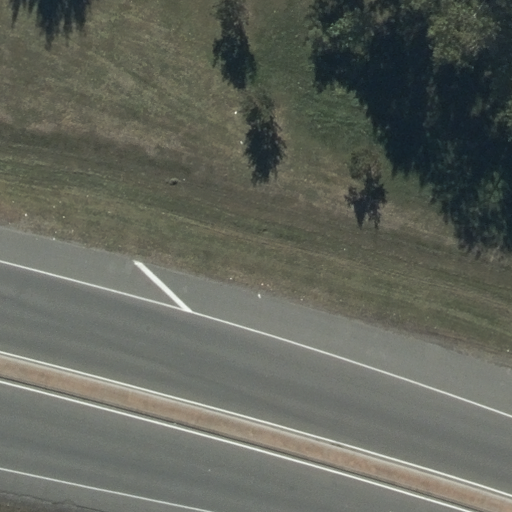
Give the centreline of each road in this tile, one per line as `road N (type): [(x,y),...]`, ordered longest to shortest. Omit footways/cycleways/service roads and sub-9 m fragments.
road 1 (primary): [(0,304),(198,355),(511,453)]
road 2 (primary): [(365,511),(0,424)]
